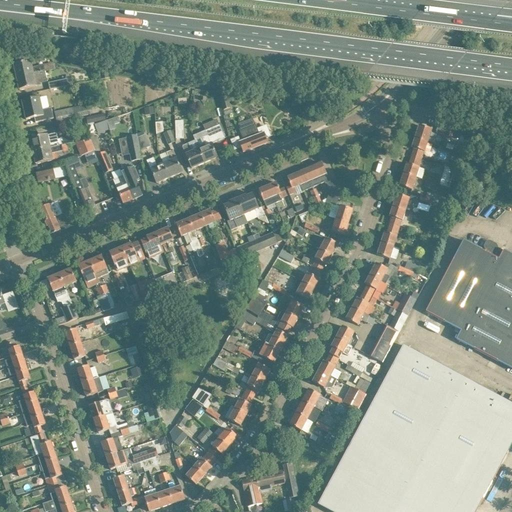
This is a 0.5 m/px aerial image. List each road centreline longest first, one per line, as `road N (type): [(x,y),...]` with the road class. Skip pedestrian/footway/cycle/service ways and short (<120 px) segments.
road 1 (motorway): [(0,4),(511,66)]
road 2 (residential): [(192,511),(263,427),(355,255),(391,143),(373,112)]
road 3 (tertiary): [(23,258),(348,123)]
road 4 (residential): [(101,511),(23,258)]
road 5 (motorway): [(490,21),(311,0)]
road 6 (tertiary): [(389,99),(473,0)]
road 7 (tertiary): [(460,0),(383,94)]
